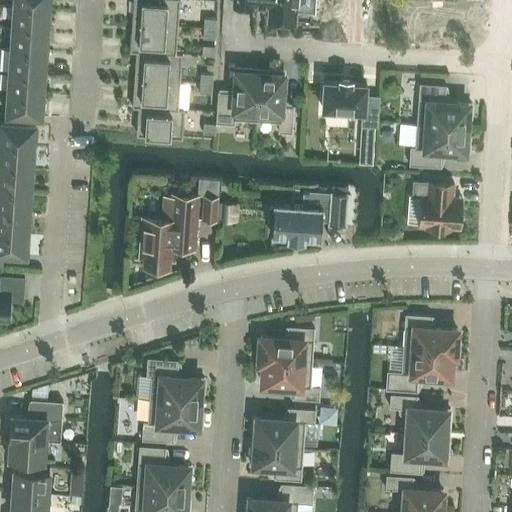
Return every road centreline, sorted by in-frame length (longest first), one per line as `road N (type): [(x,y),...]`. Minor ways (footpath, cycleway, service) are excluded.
road 1 (residential): [(230,50),(507,69),(491,271)]
road 2 (residential): [(90,0),(82,126),(64,156),(48,349)]
road 3 (residential): [(238,291),(369,272),(491,271)]
road 4 (residential): [(474,511),(491,271)]
road 5 (residential): [(222,511),(238,291)]
road 6 (residential): [(48,349),(238,291)]
